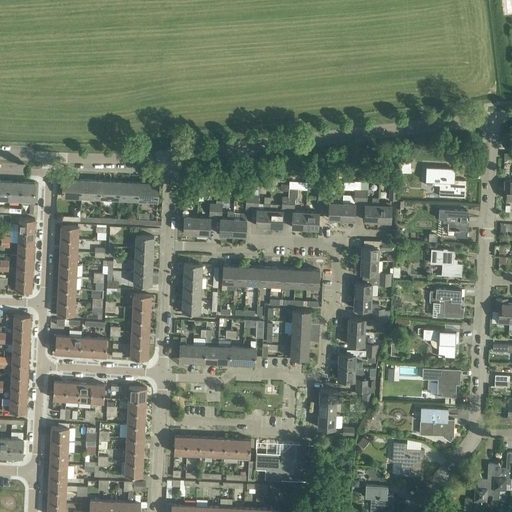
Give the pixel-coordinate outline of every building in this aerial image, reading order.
[(399,161),(399,172),(412,172),(412,161),(399,161)] [(455,179),(455,168),(426,167),(425,184),(439,184),(439,195),(465,197),(467,179),(455,179)] [(62,196),(80,196),(81,179),(63,179),(62,196)] [(81,179),(80,196),(99,197),(100,180),(81,179)] [(0,197),(10,198),(11,181),(0,180),(0,197)] [(99,197),(118,198),(119,181),(100,180),(99,197)] [(506,198),(511,198),(511,180),(504,180),(503,189),(506,189),(506,198)] [(10,198),(22,199),(23,181),(11,181),(10,198)] [(23,181),(22,199),(35,200),(36,182),(23,181)] [(119,181),(118,198),(137,199),(138,182),(119,181)] [(138,182),(137,199),(158,200),(159,183),(138,182)] [(318,198),(325,199),(325,188),(326,183),(308,182),(308,188),(319,188),(318,198)] [(299,184),(289,184),(289,191),(288,196),(288,208),(294,208),(295,203),(298,203),(299,184)] [(397,199),(398,188),(389,188),(389,199),(397,199)] [(377,220),(378,203),(379,197),(372,197),(372,203),(365,203),(365,220),(377,220)] [(341,218),(342,202),(329,201),(329,218),(341,218)] [(378,203),(377,220),(391,221),(391,204),(390,204),(390,201),(385,201),(385,204),(378,203)] [(269,225),(270,202),(264,202),(264,209),(257,208),(256,225),(269,225)] [(270,202),(269,225),(282,226),(283,210),(278,209),(278,203),(270,202)] [(342,202),(341,218),(355,219),(355,203),(342,202)] [(467,208),(439,207),(438,218),(443,218),(443,222),(448,222),(448,230),(455,230),(455,236),(467,237),(468,225),(465,224),(465,221),(467,221),(467,208)] [(306,227),(306,211),(293,210),(292,227),(306,227)] [(220,234),(233,234),(234,212),(227,211),(227,217),(221,217),(220,234)] [(306,211),(306,227),(318,228),(319,211),(306,211)] [(247,212),(234,212),(233,234),(246,235),(247,212)] [(184,232),(196,232),(197,216),(185,215),(184,232)] [(197,216),(196,232),(210,233),(211,216),(197,216)] [(19,230),(35,230),(35,218),(20,217),(20,218),(11,217),(11,222),(19,223),(19,229),(19,230)] [(96,228),(96,231),(106,232),(106,224),(88,223),(88,228),(96,228)] [(61,237),(78,238),(79,225),(61,224),(61,225),(61,237)] [(35,230),(19,230),(18,242),(34,242),(35,230)] [(135,247),(154,248),(154,247),(153,247),(154,236),(154,235),(136,235),(135,247)] [(78,251),(78,238),(61,237),(60,250),(78,251)] [(34,242),(18,242),(18,247),(18,253),(34,254),(34,242)] [(362,259),(378,260),(379,247),(362,246),(362,259)] [(154,248),(135,247),(135,259),(153,260),(153,259),(153,248),(154,248)] [(455,249),(431,248),(431,262),(442,263),(441,274),(462,275),(462,263),(457,263),(457,257),(454,257),(455,249)] [(60,250),(59,262),(77,263),(78,251),(60,250)] [(33,266),(34,254),(18,253),(11,253),(10,265),(17,265),(33,266)] [(153,260),(135,259),(134,270),(152,271),(153,260)] [(380,273),(380,278),(391,278),(391,272),(382,272),(383,260),(378,260),(362,259),(361,272),(380,273)] [(59,275),(77,276),(77,263),(59,262),(59,275)] [(184,274),(184,275),(202,276),(202,264),(203,264),(203,263),(184,262),(184,263),(184,274)] [(222,282),(234,282),(235,265),(223,264),(222,282)] [(33,266),(17,265),(17,271),(16,278),(32,278),(33,266)] [(234,282),(246,283),(247,265),(235,265),(234,282)] [(246,283),(258,283),(259,266),(247,265),(246,283)] [(258,283),(270,284),(271,266),(259,266),(258,283)] [(270,284),(283,285),(283,267),(271,266),(270,284)] [(283,285),(295,285),(296,268),(283,267),(283,285)] [(295,285),(307,286),(308,268),(296,268),(295,285)] [(320,269),(308,268),(307,286),(319,287),(320,269)] [(152,272),(152,271),(134,270),(134,271),(130,271),(130,275),(134,275),(133,283),(152,284),(152,283),(152,272)] [(59,275),(58,287),(76,288),(77,276),(59,275)] [(201,287),(202,276),(184,275),(183,286),(183,287),(201,287)] [(32,278),(16,278),(16,284),(12,284),(8,284),(7,289),(16,289),(16,290),(32,290),(32,278)] [(355,282),(355,295),(371,296),(372,282),(355,282)] [(58,301),(75,301),(76,288),(58,287),(58,301)] [(183,298),(201,299),(201,287),(183,287),(183,298)] [(455,322),(455,316),(463,317),(464,307),(459,307),(460,301),(461,301),(462,288),(436,287),(436,291),(430,290),(430,302),(433,302),(434,307),(436,309),(436,315),(447,316),(447,322),(455,322)] [(133,306),(151,307),(151,294),(134,293),(133,306)] [(371,296),(355,295),(354,308),(371,308),(371,296)] [(511,311),(511,302),(502,302),(503,298),(497,297),(496,310),(498,310),(498,322),(509,323),(509,311),(511,311)] [(201,299),(183,298),(182,299),(183,299),(182,310),(182,311),(201,312),(201,299)] [(75,314),(75,301),(58,301),(57,312),(57,313),(75,314)] [(103,303),(93,302),(92,313),(98,313),(98,318),(102,318),(103,303)] [(150,319),(151,307),(133,306),(132,318),(150,319)] [(293,308),(292,320),(310,321),(311,309),(293,308)] [(14,326),(30,326),(31,314),(15,314),(6,313),(6,319),(14,319),(14,326)] [(349,317),(348,330),(365,331),(365,318),(349,317)] [(132,318),(132,331),(150,332),(150,319),(132,318)] [(292,320),(292,332),(309,333),(310,321),(292,320)] [(30,326),(14,326),(14,332),(0,331),(0,337),(30,339),(30,326)] [(424,328),(418,328),(418,334),(423,333),(423,338),(439,339),(438,355),(455,356),(455,342),(458,342),(459,329),(424,327),(424,328)] [(206,336),(206,344),(205,360),(218,361),(219,345),(211,344),(212,329),(206,328),(206,336)] [(365,331),(348,330),(348,343),(364,344),(365,331)] [(131,344),(149,345),(150,332),(132,331),(131,344)] [(292,332),(291,345),(309,345),(309,333),(292,332)] [(68,353),(69,335),(56,334),(55,352),(56,352),(68,353)] [(68,353),(80,353),(82,336),(69,335),(68,353)] [(80,353),(93,354),(94,337),(82,336),(80,353)] [(192,360),(193,343),(186,343),(186,337),(181,336),(181,343),(180,343),(180,359),(192,360)] [(30,339),(0,337),(0,343),(5,343),(13,343),(13,350),(29,351),(30,339)] [(94,337),(93,354),(105,355),(106,355),(107,338),(94,337)] [(243,346),(243,362),(255,362),(256,339),(251,339),(251,346),(243,346)] [(193,343),(192,360),(205,360),(206,344),(193,343)] [(148,357),(149,345),(131,344),(130,357),(148,357)] [(219,345),(218,361),(230,361),(231,345),(219,345)] [(231,345),(230,361),(243,362),(243,346),(231,345)] [(308,358),(309,345),(291,345),(290,357),(308,358)] [(29,351),(13,350),(13,356),(0,355),(0,361),(28,363),(29,351)] [(339,353),(338,366),(355,367),(363,367),(363,361),(355,361),(355,354),(339,353)] [(28,363),(0,361),(0,367),(12,368),(12,374),(28,375),(28,363)] [(355,367),(338,366),(338,379),(354,380),(355,367)] [(461,368),(423,367),(422,378),(438,379),(437,394),(435,393),(435,395),(454,396),(454,384),(460,384),(461,368)] [(12,374),(11,386),(27,387),(28,375),(12,374)] [(53,398),(66,399),(67,381),(55,380),(54,380),(53,398)] [(66,399),(79,399),(80,382),(67,381),(66,399)] [(92,383),(80,382),(79,399),(91,400),(92,383)] [(92,383),(91,400),(104,401),(105,383),(104,383),(92,383)] [(128,399),(146,399),(147,387),(147,386),(129,385),(128,399)] [(27,399),(27,387),(11,386),(11,398),(27,399)] [(320,388),(320,401),(336,402),(342,403),(343,396),(336,396),(337,389),(320,388)] [(27,399),(11,398),(10,404),(2,404),(2,410),(10,410),(26,411),(27,399)] [(145,412),(146,399),(128,399),(128,411),(145,412)] [(107,401),(107,410),(117,411),(117,406),(115,405),(115,401),(107,401)] [(320,401),(319,414),(335,415),(336,402),(320,401)] [(356,410),(356,411),(365,412),(365,411),(367,411),(371,404),(356,403),(356,410)] [(448,408),(421,407),(420,421),(423,421),(422,434),(443,435),(443,436),(445,436),(450,441),(454,435),(455,418),(448,418),(448,408)] [(511,410),(508,410),(508,416),(493,415),(493,422),(511,423),(511,410)] [(145,424),(145,412),(128,411),(127,424),(145,424)] [(371,412),(368,414),(368,418),(371,421),(374,421),(377,419),(377,414),(375,412),(371,412)] [(335,415),(319,414),(318,427),(335,428),(335,415)] [(144,437),(145,424),(127,424),(127,436),(144,437)] [(51,439),(69,439),(70,426),(69,426),(59,426),(51,425),(51,427),(52,427),(51,439)] [(87,431),(87,440),(95,441),(96,431),(87,431)] [(174,452),(187,453),(188,435),(176,435),(176,434),(175,434),(174,452)] [(188,435),(187,453),(193,453),(200,453),(201,436),(188,435)] [(371,439),(365,435),(358,443),(364,448),(371,439)] [(144,449),(144,437),(127,436),(126,448),(144,449)] [(200,453),(212,454),(213,436),(201,436),(200,453)] [(225,437),(213,436),(212,454),(224,454),(225,437)] [(0,455),(10,456),(11,438),(0,437),(0,455)] [(225,437),(224,454),(237,455),(238,438),(225,437)] [(11,438),(10,456),(23,456),(24,438),(11,438)] [(250,438),(238,438),(237,455),(250,455),(251,438),(250,438)] [(51,439),(51,451),(68,452),(69,439),(51,439)] [(407,443),(393,442),(392,461),(401,461),(401,474),(421,475),(421,461),(423,461),(424,449),(407,448),(407,443)] [(255,478),(280,479),(281,479),(282,474),(297,475),(297,477),(314,478),(314,461),(315,461),(316,454),(308,454),(299,444),(292,443),(282,453),(266,452),(266,456),(257,455),(257,451),(256,451),(255,478)] [(143,462),(144,449),(126,448),(126,461),(143,462)] [(68,452),(51,451),(50,464),(68,465),(68,452)] [(497,462),(495,462),(493,494),(493,498),(499,498),(500,489),(506,489),(506,483),(511,483),(511,481),(511,451),(507,451),(506,467),(501,466),(501,465),(499,463),(497,463),(497,462)] [(108,465),(109,460),(98,460),(98,461),(98,466),(94,466),(94,471),(95,471),(94,476),(106,476),(107,471),(99,470),(99,465),(108,465)] [(143,474),(143,462),(126,461),(125,474),(143,475),(143,474)] [(493,494),(495,462),(488,462),(487,478),(482,477),(482,476),(480,474),(479,474),(479,473),(475,473),(474,498),(474,508),(474,509),(480,509),(481,500),(487,500),(488,494),(493,494)] [(50,464),(49,476),(67,477),(68,465),(50,464)] [(49,489),(66,490),(67,485),(67,477),(49,476),(49,489)] [(134,480),(129,480),(129,490),(128,500),(127,511),(140,511),(141,506),(141,501),(138,501),(136,500),(136,494),(134,494),(134,480)] [(388,485),(366,484),(365,496),(371,496),(370,510),(392,511),(393,494),(387,494),(388,485)] [(49,489),(48,501),(66,502),(66,495),(87,496),(88,490),(78,490),(66,490),(49,489)] [(267,508),(266,511),(280,511),(280,510),(286,510),(286,491),(279,491),(279,498),(275,498),(275,508),(267,508)] [(464,507),(474,508),(474,498),(464,497),(464,507)] [(102,511),(103,499),(90,499),(89,511),(102,511)] [(102,511),(115,511),(116,500),(103,499),(102,511)] [(115,511),(127,511),(128,500),(116,500),(115,511)] [(65,511),(66,502),(48,501),(47,511),(65,511)] [(184,511),(185,504),(172,503),(171,511),(184,511)]
